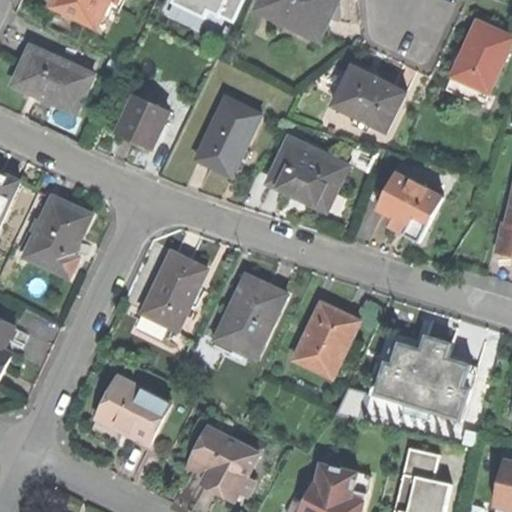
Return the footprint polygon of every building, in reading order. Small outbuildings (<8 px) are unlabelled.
[(53,0),(51,6),(97,28),(107,7),(119,13),(124,0),(53,0)] [(174,0),(173,3),(206,19),(209,12),(219,16),(218,18),(220,19),(221,17),(235,24),(245,0),(174,0)] [(265,0),(260,11),(285,23),(286,21),(321,38),(339,0),(265,0)] [(479,23),(445,91),(475,105),(477,99),(485,103),(511,48),(511,38),(498,32),(479,23)] [(56,105),(77,115),(86,94),(83,92),(91,75),(94,76),(95,75),(32,46),(32,47),(34,48),(26,65),(24,64),(15,85),(43,98),(56,104),(56,105)] [(355,67),(336,106),(356,115),(372,124),(388,132),(407,93),(380,80),(355,67)] [(135,140),(153,149),(159,138),(163,140),(170,127),(165,125),(170,114),(136,97),(119,133),(135,140)] [(226,98),(197,159),(215,168),(233,176),(262,115),(226,98)] [(368,133),(372,124),(356,115),(351,124),(368,133)] [(328,211),(349,166),(290,139),(269,184),(290,193),(328,211)] [(0,226),(21,182),(0,171),(0,226)] [(404,234),(420,243),(444,198),(398,174),(379,210),(397,219),(408,225),(404,234)] [(55,197),(26,258),(46,267),(70,278),(80,258),(74,255),(85,233),(93,215),(72,206),(72,207),(57,200),(57,199),(55,197)] [(504,224),(498,252),(511,255),(511,206),(508,225),(504,224)] [(174,253),(143,314),(178,331),(209,271),(190,262),(174,253)] [(249,275),(214,346),(233,355),(235,349),(257,360),(289,295),(267,284),(249,275)] [(323,304),(296,360),(335,378),(348,350),(352,353),(357,343),(352,341),(361,322),(341,312),(323,304)] [(0,381),(14,355),(4,350),(16,326),(0,318),(0,381)] [(394,342),(377,396),(407,405),(404,413),(430,421),(432,413),(462,422),(479,368),(450,359),(452,350),(438,346),(426,342),(423,351),(394,342)] [(119,377),(98,419),(124,432),(127,434),(151,446),(173,405),(119,377)] [(360,417),(368,393),(352,387),(344,412),(360,417)] [(124,432),(98,419),(92,429),(118,443),(124,432)] [(209,429),(193,460),(213,469),(209,476),(204,486),(217,493),(235,502),(240,493),(248,497),(256,482),(248,478),(260,455),(209,429)] [(446,511),(453,485),(435,481),(441,456),(411,449),(395,511),(446,511)] [(213,469),(193,460),(190,466),(209,476),(213,469)] [(511,461),(506,461),(495,507),(511,510),(511,461)] [(296,497),(288,511),(363,511),(372,476),(328,466),(323,485),(313,506),(296,497)]
